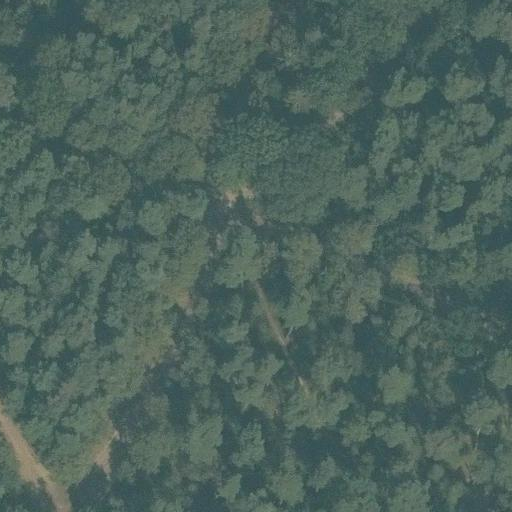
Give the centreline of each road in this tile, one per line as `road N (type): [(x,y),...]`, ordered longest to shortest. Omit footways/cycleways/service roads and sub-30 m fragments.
road 1 (track): [(69,511),(240,224)]
road 2 (track): [(240,224),(314,261),(511,330)]
road 3 (track): [(461,0),(286,177)]
road 4 (track): [(290,0),(183,204)]
road 5 (track): [(0,127),(98,177),(183,204)]
road 6 (track): [(0,400),(63,511)]
